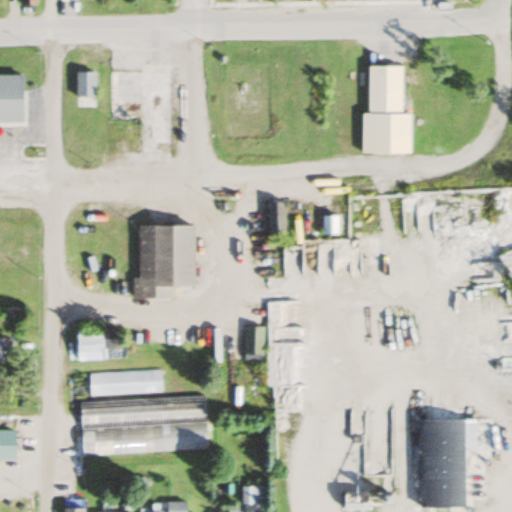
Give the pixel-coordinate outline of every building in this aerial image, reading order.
[(399,110),(408,110),(408,151),(359,151),(359,110),(367,110),(367,64),(399,64),(399,110)] [(74,70),(93,69),(93,94),(74,94),(74,70)] [(168,70),(168,151),(137,152),(137,117),(107,118),(107,70),(168,70)] [(0,74),(21,74),(22,122),(0,122),(0,74)] [(266,202),(266,232),(282,232),(282,202),(266,202)] [(169,283),(169,295),(130,295),(130,277),(138,277),(138,223),(192,223),(192,283),(169,283)] [(266,321),(277,321),(277,309),(289,309),(289,279),(266,279),(266,321)] [(118,329),(74,329),(74,360),(118,360),(118,329)] [(158,371),(87,373),(87,394),(159,393),(158,371)] [(205,450),(203,397),(78,401),(80,455),(205,450)] [(417,418),(463,417),(465,503),(420,504),(417,418)] [(0,424),(15,424),(16,455),(0,455),(0,424)]
